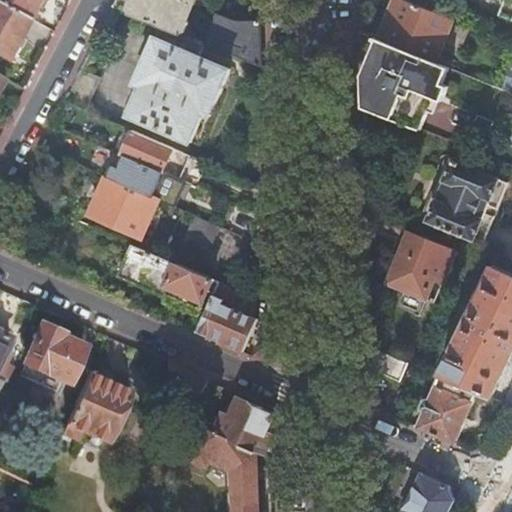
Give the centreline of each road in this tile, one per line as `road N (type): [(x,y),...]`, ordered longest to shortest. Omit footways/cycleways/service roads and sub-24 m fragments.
road 1 (secondary): [(329,407),(312,0)]
road 2 (residential): [(0,265),(329,407)]
road 3 (residential): [(89,0),(0,176)]
road 4 (residential): [(329,407),(499,488)]
